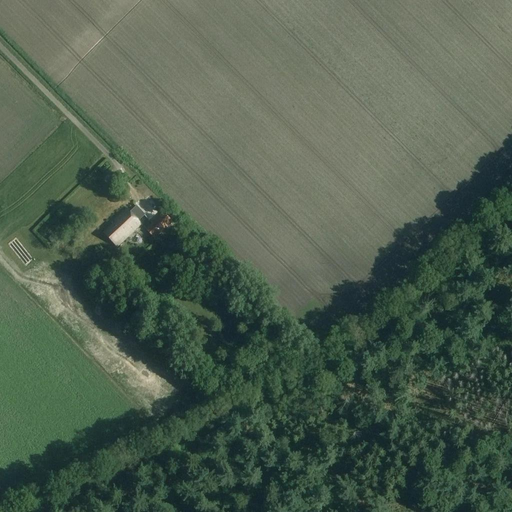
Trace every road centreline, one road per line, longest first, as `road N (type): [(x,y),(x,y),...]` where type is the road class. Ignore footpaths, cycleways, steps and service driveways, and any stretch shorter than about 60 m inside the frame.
road 1 (track): [(21,511),(369,341),(511,213)]
road 2 (unclassified): [(133,307),(74,245),(71,228),(124,173),(0,45)]
